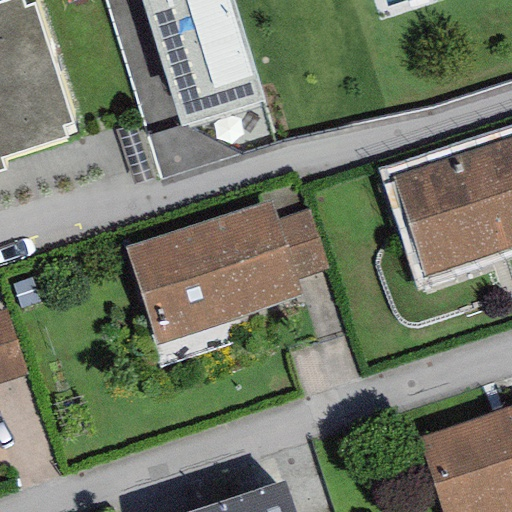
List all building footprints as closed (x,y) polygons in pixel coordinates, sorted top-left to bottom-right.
[(0,171),(6,170),(3,160),(66,139),(62,127),(72,124),(32,4),(24,7),(21,0),(3,0),(0,1),(0,171)] [(230,0),(139,0),(179,125),(262,100),(230,0)] [(511,125),(376,171),(416,288),(511,255),(511,125)] [(269,200),(125,248),(157,344),(301,296),(296,281),(276,219),(269,200)] [(312,208),(276,219),(296,281),(331,271),(312,208)] [(7,309),(0,311),(0,384),(29,375),(7,309)] [(511,511),(511,406),(416,440),(441,511),(511,511)] [(292,511),(283,483),(189,511),(292,511)]
